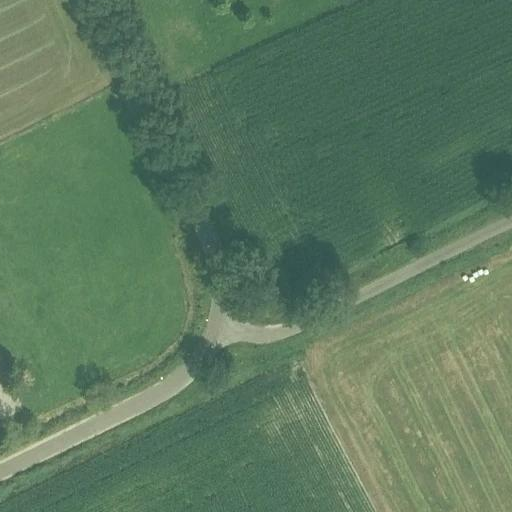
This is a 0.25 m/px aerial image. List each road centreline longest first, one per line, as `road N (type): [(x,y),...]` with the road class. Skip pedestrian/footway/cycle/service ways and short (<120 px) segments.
road 1 (unclassified): [(216,328),(221,298),(204,222),(93,0)]
road 2 (unclassified): [(216,328),(282,331),(511,224)]
road 3 (unclassified): [(0,471),(175,382),(216,328)]
